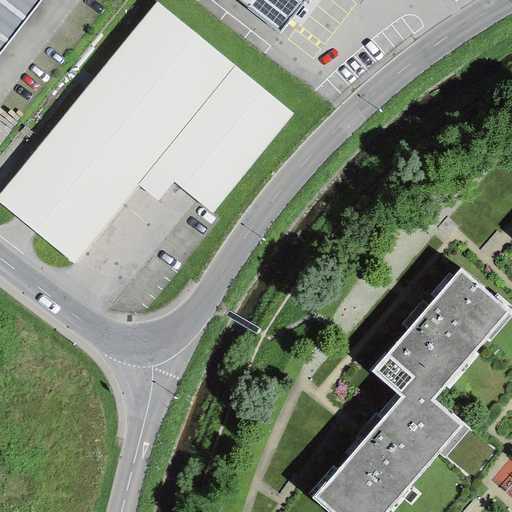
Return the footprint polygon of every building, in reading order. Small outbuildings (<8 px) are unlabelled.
[(0,0),(0,52),(40,0),(0,0)] [(303,0),(236,0),(278,32),(303,0)] [(156,2),(0,193),(0,203),(74,264),(137,186),(157,203),(173,181),(212,214),(293,114),(156,2)] [(371,370),(401,396),(412,383),(432,400),(510,311),(460,268),(416,319),(371,370)] [(385,511),(461,426),(432,400),(412,383),(401,396),(358,446),(314,496),(332,511),(385,511)]
